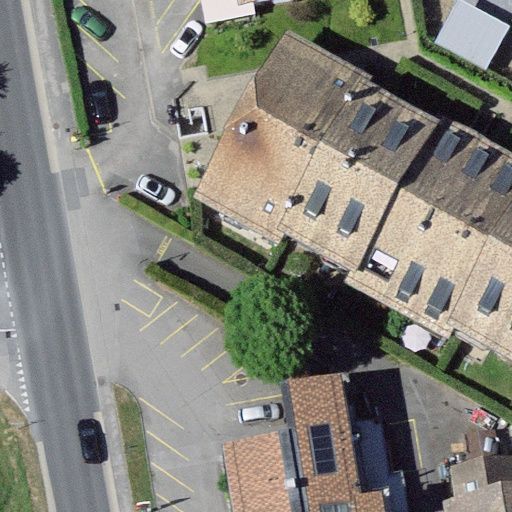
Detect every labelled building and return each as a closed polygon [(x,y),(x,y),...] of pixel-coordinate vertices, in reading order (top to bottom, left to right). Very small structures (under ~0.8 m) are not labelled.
[(205,0),(210,28),(366,0),(205,0)] [(511,0),(453,0),(442,22),(511,58),(511,0)] [(511,174),(277,45),(181,220),(511,401),(511,174)] [(281,447),(224,455),(232,511),(364,511),(347,389),(274,399),(281,447)] [(498,434),(466,439),(470,466),(452,469),(458,507),(445,509),(445,511),(511,511),(511,458),(502,460),(498,434)]
